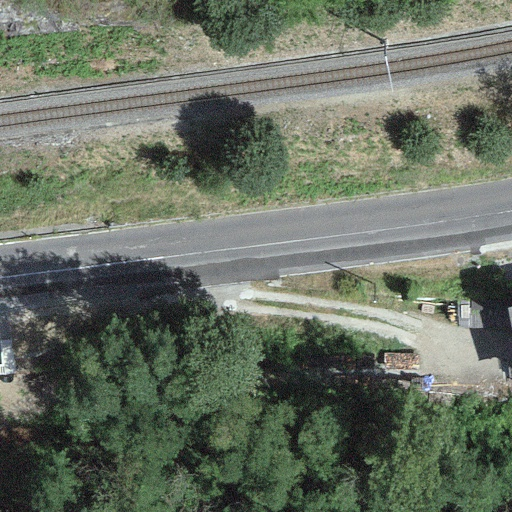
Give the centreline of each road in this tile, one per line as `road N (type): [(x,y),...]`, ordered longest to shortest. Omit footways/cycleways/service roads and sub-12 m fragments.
road 1 (secondary): [(511,211),(0,277)]
road 2 (track): [(130,261),(219,301),(352,312),(489,352)]
